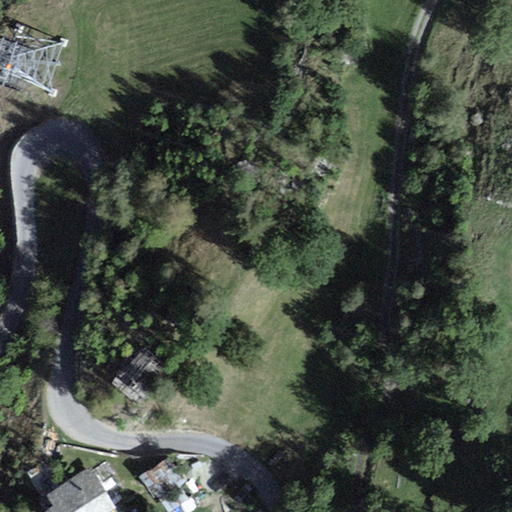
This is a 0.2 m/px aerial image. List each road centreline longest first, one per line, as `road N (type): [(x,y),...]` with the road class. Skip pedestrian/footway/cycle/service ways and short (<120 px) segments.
road 1 (residential): [(0,344),(26,292),(28,154),(47,136),(71,136),(93,150),(104,190),(60,374),(66,412),(111,441),(192,441),(240,454),(272,486),(283,511)]
road 2 (track): [(433,0),(404,82),(385,392),(360,472),(359,511)]
